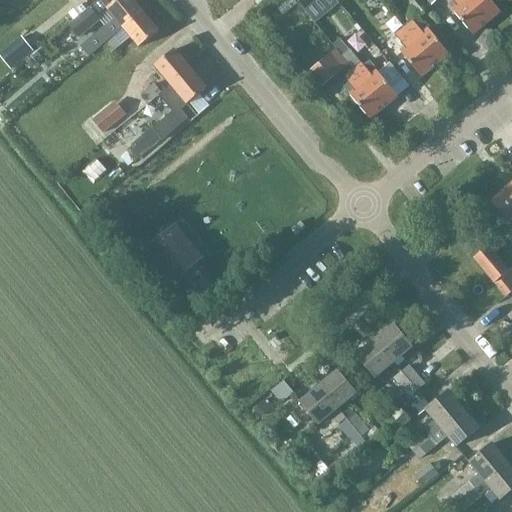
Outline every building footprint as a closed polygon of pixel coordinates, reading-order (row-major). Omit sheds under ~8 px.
[(123,30),(142,13),(130,0),(118,0),(106,10),(115,20),(97,36),(104,46),(123,30)] [(296,0),(306,12),(320,0),(296,0)] [(369,8),(378,1),(377,0),(365,0),(363,1),(369,8)] [(403,0),(418,18),(430,9),(422,0),(403,0)] [(473,35),(487,24),(466,0),(451,0),(456,6),(451,10),(473,35)] [(466,0),(487,24),(501,13),(489,0),(466,0)] [(78,38),(100,20),(98,18),(89,8),(68,26),(78,38)] [(158,33),(142,13),(123,30),(104,46),(111,55),(130,39),(139,49),(158,33)] [(435,66),(404,29),(394,17),(385,24),(395,36),(397,38),(393,41),(401,51),(400,52),(421,78),(435,66)] [(449,55),(428,29),(420,20),(415,24),(413,21),(404,29),(435,66),(449,55)] [(360,64),(350,50),(340,38),(332,45),(352,69),(351,71),(384,108),(398,97),(369,62),(364,66),(362,63),(360,64)] [(20,39),(0,55),(0,58),(8,68),(29,51),(20,39)] [(42,47),(34,53),(41,62),(49,56),(42,47)] [(171,87),(190,71),(174,51),(154,67),(169,85),(171,87)] [(347,66),(334,51),(307,73),(319,90),(347,66)] [(127,154),(122,158),(129,167),(152,148),(161,140),(163,143),(188,121),(181,111),(207,91),(190,71),(171,87),(160,96),(172,112),(152,129),(152,130),(143,138),(126,152),(127,154)] [(370,120),(384,108),(351,71),(343,78),(346,81),(340,85),(370,120)] [(154,85),(144,93),(151,102),(161,93),(154,85)] [(115,101),(91,120),(103,134),(126,115),(115,101)] [(125,116),(132,128),(156,114),(149,102),(125,116)] [(511,192),(508,188),(490,202),(508,222),(498,230),(511,245),(511,192)] [(176,281),(202,260),(175,227),(143,254),(164,278),(170,273),(176,281)] [(511,269),(509,272),(488,248),(474,259),(508,298),(511,294),(511,269)] [(395,365),(414,350),(394,325),(375,341),(395,365)] [(377,380),(395,365),(375,341),(357,356),(377,380)] [(417,393),(425,386),(409,366),(402,373),(417,393)] [(348,404),(358,396),(338,372),(319,387),(339,411),(361,438),(361,437),(367,445),(381,433),(374,425),(369,430),(348,404)] [(409,399),(417,393),(402,373),(393,379),(409,399)] [(284,382),(272,392),(281,403),(293,393),(284,382)] [(319,387),(301,403),(320,426),(330,418),(337,426),(338,426),(343,432),(353,444),(360,452),(367,445),(361,437),(361,438),(339,411),(319,387)] [(413,453),(464,411),(449,392),(431,406),(423,396),(409,408),(417,417),(425,411),(434,421),(406,444),(413,453)] [(267,399),(255,410),(263,419),(275,408),(267,399)] [(382,424),(386,429),(392,436),(410,421),(400,409),(382,424)] [(448,439),(456,449),(479,430),(464,411),(413,453),(420,461),(448,439)] [(456,504),(507,464),(492,445),(469,464),(477,475),(450,497),(456,504)] [(422,487),(439,475),(431,464),(415,477),(422,487)] [(490,491),(499,502),(511,491),(511,469),(507,464),(456,504),(462,511),(466,511),(483,498),(482,497),(490,491)]
